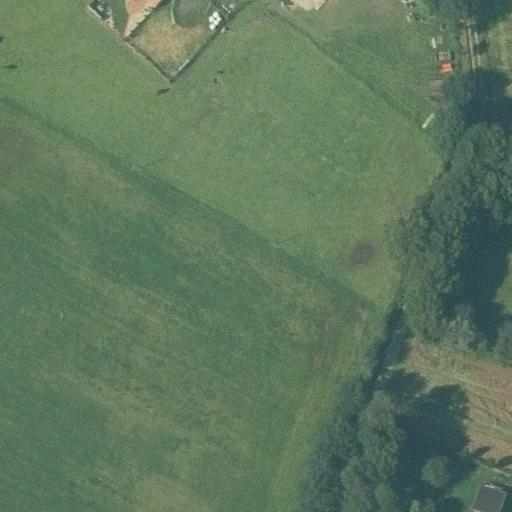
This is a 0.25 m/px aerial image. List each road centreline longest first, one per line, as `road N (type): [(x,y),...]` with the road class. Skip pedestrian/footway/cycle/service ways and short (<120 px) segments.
road 1 (unclassified): [(336,511),(467,146),(511,150)]
road 2 (track): [(464,0),(478,108),(467,146)]
